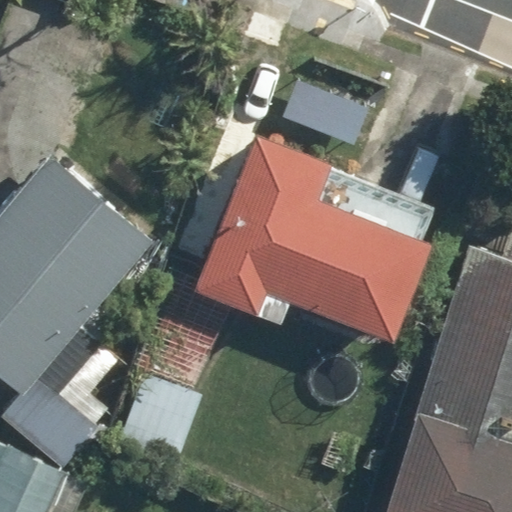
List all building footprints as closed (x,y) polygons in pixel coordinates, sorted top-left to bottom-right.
[(130,47),(117,83),(169,103),(183,67),(130,47)] [(442,202),(248,130),(190,285),(288,322),(295,304),(391,340),(442,202)] [(150,238),(42,153),(0,207),(0,375),(14,386),(0,403),(0,426),(54,469),(91,422),(67,403),(112,345),(84,323),(150,238)] [(501,250),(464,239),(383,511),(511,511),(511,217),(510,217),(501,250)] [(173,460),(200,393),(141,368),(113,435),(173,460)] [(78,511),(90,491),(0,442),(0,511),(78,511)]
